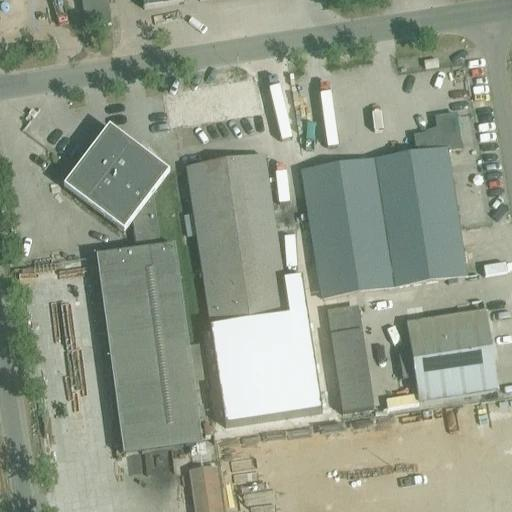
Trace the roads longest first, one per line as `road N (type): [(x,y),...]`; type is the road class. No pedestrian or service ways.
road 1 (unclassified): [(0,88),(488,10)]
road 2 (unclassified): [(26,511),(0,359)]
road 3 (unclassified): [(511,149),(488,10)]
